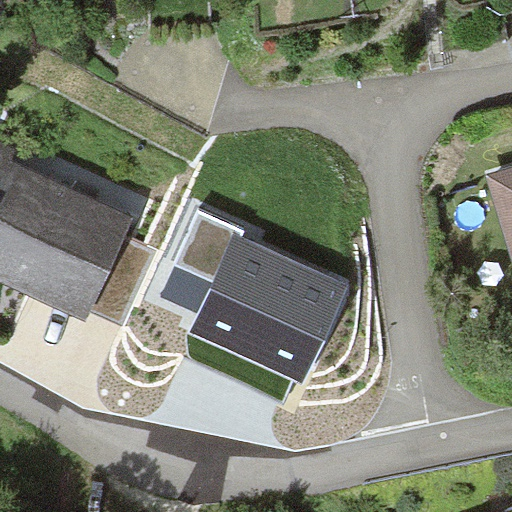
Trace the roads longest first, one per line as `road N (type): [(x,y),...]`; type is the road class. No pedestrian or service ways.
road 1 (residential): [(432,450),(387,128),(470,77),(511,72)]
road 2 (residential): [(432,450),(300,466),(175,465),(0,383)]
